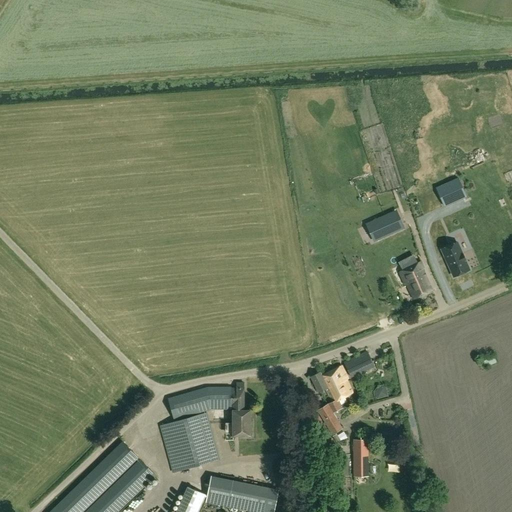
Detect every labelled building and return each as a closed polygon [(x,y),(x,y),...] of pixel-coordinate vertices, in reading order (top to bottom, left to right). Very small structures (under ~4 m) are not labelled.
[(443,185),(447,192),(454,189),(459,200),(466,197),(461,186),(458,178),(443,185)] [(404,226),(400,215),(378,225),(382,236),(404,226)] [(461,264),(458,258),(457,258),(452,246),(437,253),(442,266),(444,270),(449,281),(464,274),(460,264),(461,264)] [(413,299),(433,291),(423,270),(425,269),(421,262),(399,271),(406,285),(407,284),(413,299)] [(375,367),(367,351),(343,361),(351,377),(375,367)] [(484,361),(485,367),(499,364),(498,358),(484,361)] [(319,392),(326,388),(336,384),(336,385),(344,381),(343,380),(345,379),(339,368),(321,376),(320,373),(311,377),(319,392)] [(350,395),(344,381),(336,385),(336,384),(326,388),(332,402),(328,404),(326,406),(331,413),(332,413),(340,409),(336,401),(350,395)] [(174,420),(210,409),(232,409),(232,423),(226,423),(226,433),(233,433),(233,436),(251,436),(252,409),(244,408),(244,383),(236,383),(236,388),(207,387),(168,399),(174,420)] [(332,415),(331,413),(326,406),(318,410),(325,422),(328,420),(327,417),(332,415)] [(209,412),(200,414),(159,425),(172,473),(222,459),(209,412)] [(342,428),(332,413),(331,413),(332,415),(327,417),(328,420),(325,422),(332,434),(342,428)] [(368,476),(369,447),(369,439),(361,439),(353,439),(354,476),(368,476)] [(82,511),(138,458),(122,442),(49,511),(82,511)] [(140,459),(86,511),(118,511),(156,475),(140,459)] [(211,476),(206,502),(256,511),(264,511),(269,488),(211,476)] [(197,511),(205,495),(187,487),(176,511),(197,511)]
